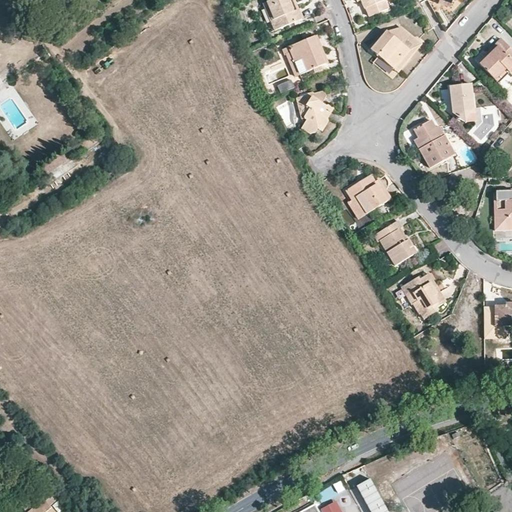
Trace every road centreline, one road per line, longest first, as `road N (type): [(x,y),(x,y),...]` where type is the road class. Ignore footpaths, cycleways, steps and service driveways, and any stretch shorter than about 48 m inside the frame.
road 1 (tertiary): [(511,400),(394,432),(238,511)]
road 2 (residential): [(372,125),(461,249),(511,278)]
road 3 (residential): [(372,125),(492,0)]
road 4 (residential): [(333,0),(372,125)]
